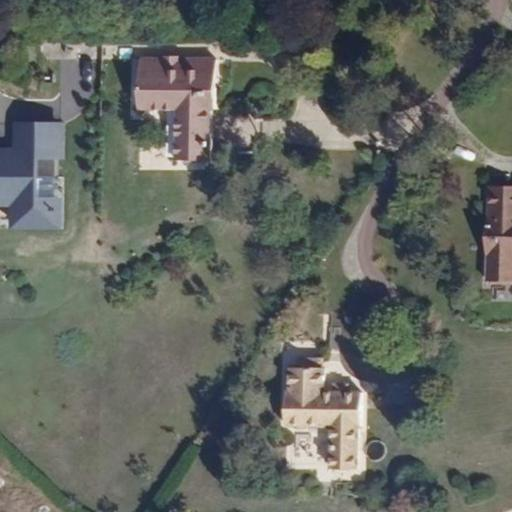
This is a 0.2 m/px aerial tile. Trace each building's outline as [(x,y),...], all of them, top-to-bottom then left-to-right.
[(216,111),(216,58),(141,57),(140,110),(177,111),(176,158),(209,159),(209,110),(216,111)] [(388,118),(393,138),(414,133),(409,112),(388,118)] [(65,158),(66,122),(16,121),(15,149),(0,148),(0,205),(11,206),(10,226),(62,228),(64,175),(57,175),(57,157),(65,158)] [(511,187),(490,187),(488,280),(511,280),(511,187)] [(354,331),(354,306),(317,305),(316,351),(318,350),(354,331)] [(361,426),(362,391),(326,390),(327,351),(353,350),(354,331),(318,350),(318,367),(292,367),(291,391),(287,391),(287,426),(334,426),(334,468),(360,469),(361,426)]
